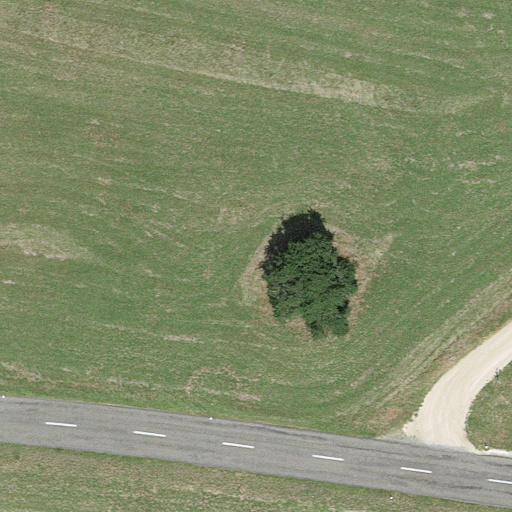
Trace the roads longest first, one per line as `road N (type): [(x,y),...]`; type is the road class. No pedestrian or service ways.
road 1 (tertiary): [(0,425),(511,487)]
road 2 (track): [(433,475),(456,383),(511,340)]
